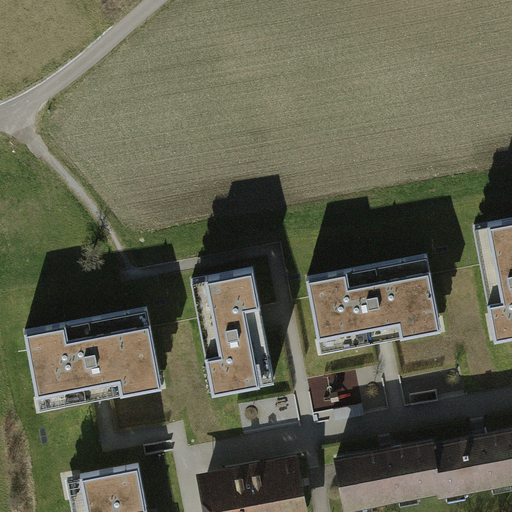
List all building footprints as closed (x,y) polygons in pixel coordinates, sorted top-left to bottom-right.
[(511,214),(472,223),(495,337),(511,333),(511,214)] [(425,252),(308,275),(323,350),(440,326),(425,252)] [(263,268),(201,280),(224,395),(286,383),(263,268)] [(156,308),(32,332),(47,410),(171,386),(156,308)] [(317,408),(366,402),(362,368),(313,374),(317,408)] [(436,494),(511,480),(511,424),(426,439),(435,489),(436,494)] [(340,506),(435,489),(426,439),(425,433),(330,449),(340,506)] [(301,511),(291,455),(191,473),(197,511),(301,511)] [(76,481),(81,511),(152,511),(144,469),(76,481)]
